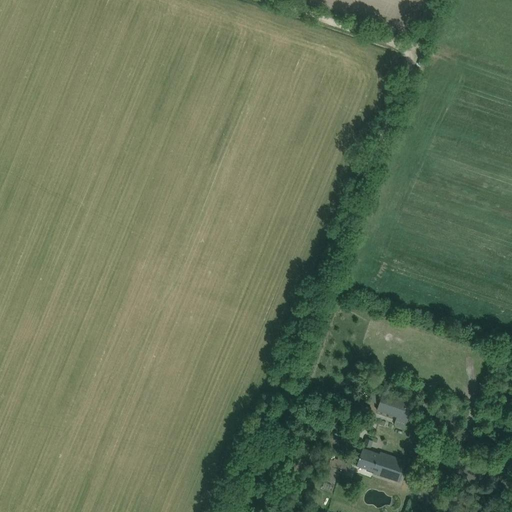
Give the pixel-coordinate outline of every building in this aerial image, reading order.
[(378,388),(373,402),(379,404),(377,410),(397,417),(394,425),(405,429),(415,399),(384,389),(384,390),(378,388)] [(441,412),(438,421),(459,429),(462,419),(441,412)] [(366,438),(364,445),(371,447),(373,441),(366,438)] [(373,473),(400,482),(407,461),(380,452),(380,454),(363,448),(357,465),(374,471),(373,473)] [(337,459),(333,471),(348,476),(351,463),(337,459)]
